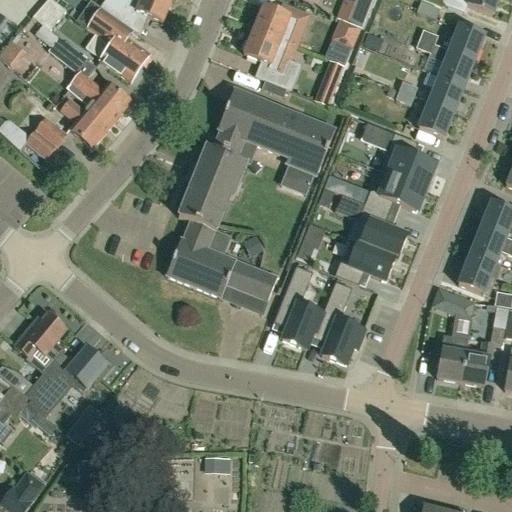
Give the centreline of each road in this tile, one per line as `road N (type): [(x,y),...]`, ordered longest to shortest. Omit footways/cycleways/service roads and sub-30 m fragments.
road 1 (residential): [(383,407),(170,366),(37,263)]
road 2 (residential): [(383,407),(385,374),(511,53)]
road 3 (residential): [(37,263),(162,121),(220,0)]
road 4 (residential): [(379,478),(511,510)]
road 5 (residential): [(511,431),(383,407)]
